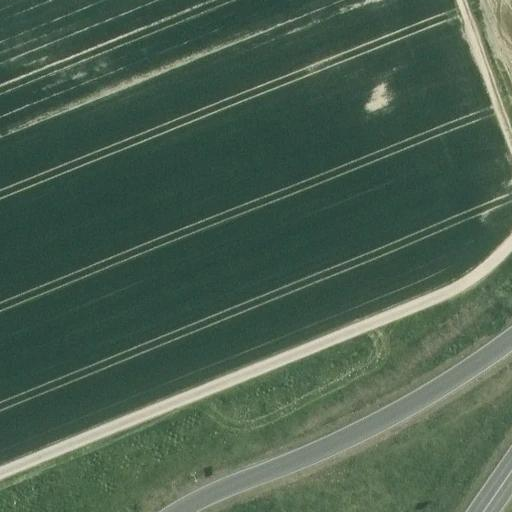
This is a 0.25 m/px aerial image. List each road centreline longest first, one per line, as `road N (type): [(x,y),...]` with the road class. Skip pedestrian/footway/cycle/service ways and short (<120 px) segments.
road 1 (track): [(0,472),(425,304),(472,279),(511,241)]
road 2 (primary): [(511,338),(370,427),(175,511)]
road 3 (track): [(511,142),(459,0)]
